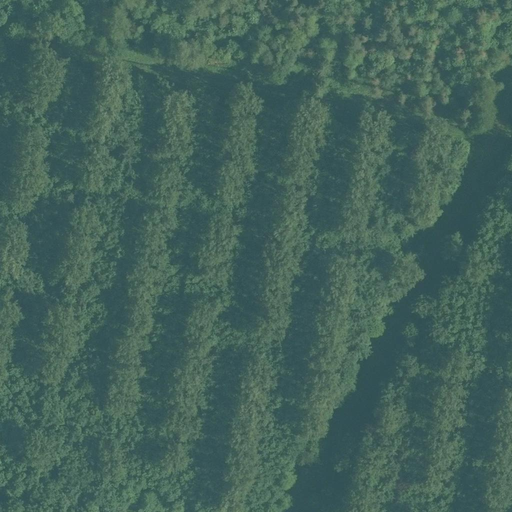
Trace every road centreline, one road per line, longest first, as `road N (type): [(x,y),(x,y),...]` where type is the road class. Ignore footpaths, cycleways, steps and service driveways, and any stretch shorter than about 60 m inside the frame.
road 1 (track): [(0,42),(511,143)]
road 2 (track): [(292,511),(511,90)]
road 3 (track): [(123,511),(0,487)]
